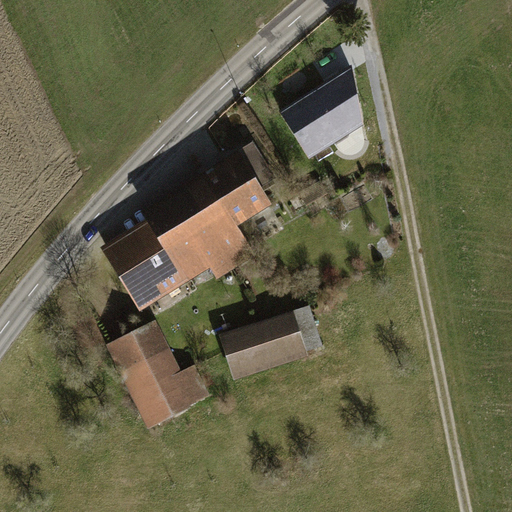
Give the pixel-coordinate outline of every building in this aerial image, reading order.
[(328,54),(299,69),(310,91),(339,76),(328,54)] [(327,96),(287,120),(308,156),(360,125),(353,73),(324,90),(327,96)] [(139,227),(106,246),(121,273),(112,278),(134,315),(208,272),(214,282),(238,268),(232,258),(242,252),(229,230),(265,209),(255,191),(271,181),(252,148),(133,217),(139,227)] [(305,310),(217,338),(232,383),(320,355),(305,310)] [(151,327),(106,348),(146,433),(212,402),(196,370),(176,379),(151,327)]
